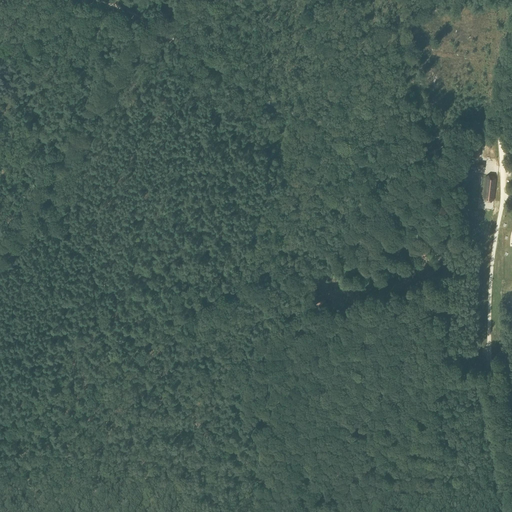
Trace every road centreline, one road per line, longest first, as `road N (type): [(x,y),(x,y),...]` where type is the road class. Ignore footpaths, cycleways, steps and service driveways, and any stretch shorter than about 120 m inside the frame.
road 1 (track): [(0,255),(116,71),(155,25)]
road 2 (unknown): [(148,22),(105,67),(49,172),(0,234)]
road 3 (track): [(402,511),(440,456),(435,401),(442,370),(490,360)]
